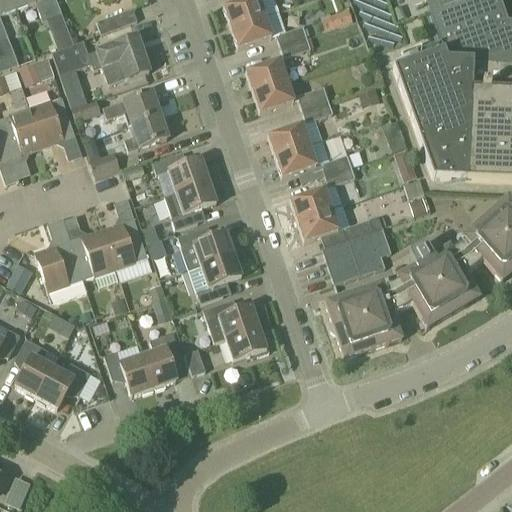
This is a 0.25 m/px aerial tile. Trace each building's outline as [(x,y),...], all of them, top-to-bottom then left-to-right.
[(11,0),(0,0),(0,64),(13,60),(6,39),(0,25),(0,19),(17,13),(11,0)] [(11,0),(17,13),(35,6),(42,25),(45,24),(61,18),(53,0),(50,0),(44,3),(42,0),(11,0)] [(229,32),(264,20),(257,0),(254,0),(222,11),(229,32)] [(423,0),(441,51),(443,54),(447,67),(453,67),(452,79),(450,141),(467,142),(465,182),(511,184),(511,35),(508,26),(499,0),(423,0)] [(132,14),(96,27),(100,38),(136,25),(132,14)] [(325,36),(352,28),(347,15),(320,24),(325,36)] [(45,24),(49,33),(64,27),(61,18),(45,24)] [(264,20),(229,32),(237,53),(271,41),(264,20)] [(279,52),(306,42),(302,31),(275,40),(279,52)] [(150,78),(136,40),(88,58),(94,76),(102,73),(109,92),(127,85),(127,87),(150,78)] [(306,42),(279,52),(283,64),(311,54),(306,42)] [(81,48),(53,57),(61,81),(89,71),(81,48)] [(405,68),(393,72),(434,181),(465,182),(467,142),(450,141),(452,79),(453,67),(447,67),(443,54),(425,61),(421,48),(401,55),(405,68)] [(13,60),(0,64),(0,76),(17,70),(13,60)] [(252,96),(286,84),(279,63),(244,75),(252,96)] [(34,68),(19,74),(20,76),(26,93),(42,87),(34,68)] [(4,80),(0,81),(0,99),(10,95),(4,80)] [(286,84),(252,96),(259,117),(293,105),(286,84)] [(301,114),(328,105),(323,92),(296,101),(301,114)] [(376,92),(360,97),(364,109),(380,104),(376,92)] [(131,129),(159,119),(151,96),(102,113),(107,125),(127,117),(131,129)] [(29,113),(42,150),(62,144),(66,145),(75,142),(62,102),(29,113)] [(75,127),(101,118),(96,103),(70,112),(75,127)] [(328,105),(301,114),(305,128),(333,119),(328,105)] [(22,157),(42,150),(29,113),(0,122),(0,131),(11,163),(19,161),(22,157)] [(159,119),(131,129),(136,141),(124,145),(127,156),(167,142),(159,119)] [(390,154),(404,150),(396,126),(382,131),(390,154)] [(274,160),(308,149),(301,128),(267,139),(274,160)] [(18,184),(11,163),(0,131),(0,174),(5,189),(18,184)] [(308,149),(274,160),(281,182),(316,170),(308,149)] [(95,184),(121,176),(114,157),(88,165),(95,184)] [(175,198),(209,187),(201,163),(179,171),(175,160),(152,167),(156,179),(167,175),(175,198)] [(323,180),(351,172),(347,160),(319,169),(323,180)] [(411,168),(402,171),(399,176),(403,187),(416,182),(411,168)] [(124,186),(144,179),(141,172),(121,178),(124,186)] [(351,172),(323,180),(327,192),(354,183),(351,172)] [(408,202),(423,197),(419,185),(404,190),(408,202)] [(209,187),(175,198),(164,202),(176,235),(198,227),(194,215),(216,208),(209,187)] [(296,225),(331,213),(323,192),(289,204),(296,225)] [(501,284),(511,274),(511,204),(507,199),(461,240),(468,248),(461,254),(454,258),(449,250),(431,260),(427,253),(418,251),(412,255),(409,263),(414,270),(396,281),(401,289),(394,294),(385,297),(382,287),(338,301),(324,306),(343,361),(401,342),(391,315),(402,311),(411,306),(426,330),(479,300),(464,275),(470,272),(474,270),(477,267),(482,263),(501,284)] [(448,220),(474,221),(474,219),(481,219),(482,200),(448,199),(448,220)] [(357,220),(379,217),(377,202),(355,204),(357,220)] [(414,219),(427,214),(423,202),(410,206),(414,219)] [(331,213),(296,225),(303,246),(320,240),(338,234),(331,213)] [(378,221),(342,233),(346,245),(369,237),(369,238),(382,233),(378,221)] [(102,235),(115,273),(147,262),(133,222),(125,225),(122,228),(102,235)] [(69,244),(70,244),(63,223),(47,228),(54,251),(34,258),(47,296),(51,308),(87,296),(83,284),(69,244)] [(157,228),(143,232),(152,265),(165,261),(157,228)] [(346,245),(324,252),(322,253),(334,290),(385,273),(381,261),(390,258),(382,233),(369,238),(369,237),(346,245)] [(201,272),(234,260),(226,237),(204,245),(201,234),(178,242),(182,254),(189,275),(200,271),(201,272)] [(83,284),(115,273),(102,235),(81,242),(77,241),(70,244),(69,244),(83,284)] [(201,272),(200,271),(189,275),(187,276),(199,310),(201,309),(224,301),(220,289),(241,281),(234,260),(201,272)] [(6,292),(21,301),(29,286),(14,278),(6,292)] [(150,294),(154,307),(165,304),(160,290),(150,294)] [(37,312),(23,303),(18,312),(32,320),(37,312)] [(124,304),(113,308),(117,320),(128,316),(124,304)] [(225,344),(259,332),(251,310),(229,318),(226,308),(203,315),(207,327),(214,349),(226,345),(225,344)] [(90,316),(82,319),(84,327),(92,324),(90,316)] [(225,344),(226,345),(233,366),(257,358),(258,360),(269,356),(267,348),(264,349),(259,332),(225,344)] [(0,342),(0,357),(7,361),(20,339),(8,333),(3,344),(0,342)] [(142,360),(153,393),(176,385),(169,364),(181,360),(172,337),(160,341),(164,352),(142,360)] [(36,402),(53,371),(42,366),(47,356),(26,344),(14,366),(25,371),(14,390),(36,402)] [(192,380),(205,375),(198,353),(184,358),(192,380)] [(153,393),(142,360),(120,367),(116,356),(104,360),(112,384),(123,380),(130,401),(153,393)] [(53,371),(36,402),(56,413),(67,394),(78,401),(90,379),(79,373),(70,368),(65,378),(53,371)] [(15,481),(6,506),(21,511),(30,486),(15,481)]
